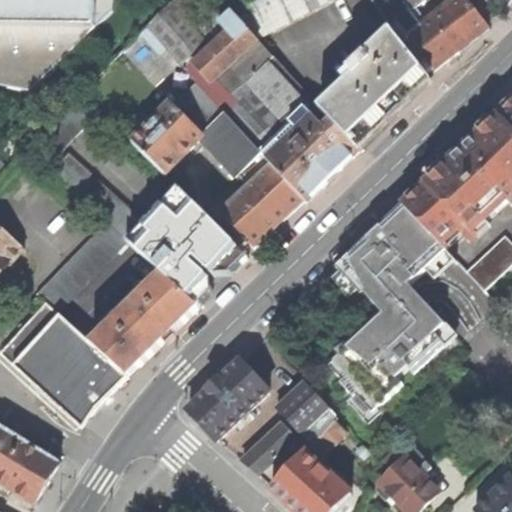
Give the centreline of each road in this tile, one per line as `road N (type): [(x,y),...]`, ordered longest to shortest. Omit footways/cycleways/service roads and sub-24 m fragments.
road 1 (secondary): [(146,413),(511,51)]
road 2 (residential): [(249,511),(146,413)]
